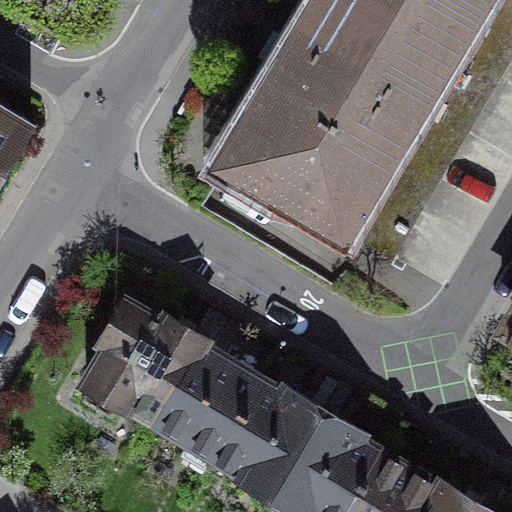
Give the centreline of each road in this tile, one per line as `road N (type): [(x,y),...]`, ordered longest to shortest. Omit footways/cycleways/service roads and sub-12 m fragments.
road 1 (residential): [(75,171),(423,378)]
road 2 (residential): [(423,378),(511,233)]
road 3 (residential): [(75,171),(0,297)]
road 4 (residential): [(0,32),(116,103)]
road 5 (residential): [(178,0),(116,103)]
